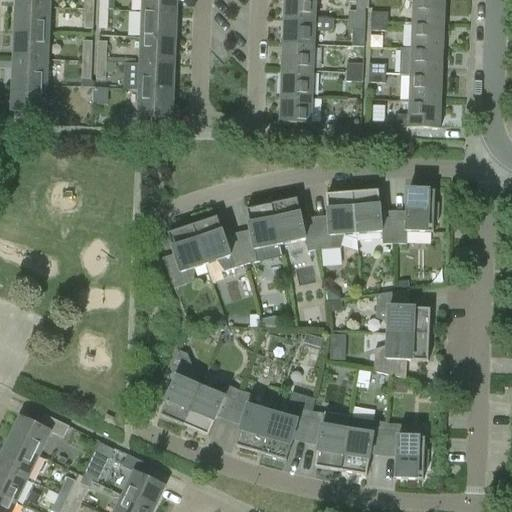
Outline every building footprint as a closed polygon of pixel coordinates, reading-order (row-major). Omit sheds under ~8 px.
[(16,0),(16,8),(50,9),(50,0),(16,0)] [(93,0),(84,0),(84,11),(93,11),(93,0)] [(108,0),(100,0),(100,11),(108,12),(108,0)] [(177,0),(143,0),(143,13),(177,15),(177,0)] [(316,0),(284,0),(284,19),(316,20),(316,0)] [(413,0),(412,24),(443,25),(444,0),(413,0)] [(50,9),(16,8),(15,34),(49,35),(50,9)] [(83,29),(92,30),(93,11),(84,11),(83,29)] [(99,30),(107,31),(108,12),(100,11),(99,30)] [(365,13),(349,12),(348,21),(364,22),(365,13)] [(177,15),(143,13),(142,39),(176,41),(177,15)] [(388,14),(371,13),(371,22),(387,23),(388,14)] [(316,20),(284,19),(283,44),(314,46),(315,33),(328,33),(334,30),(334,21),(316,20)] [(348,31),(364,31),(364,22),(348,21),(348,31)] [(370,31),(387,32),(387,23),(371,22),(370,31)] [(443,25),(412,24),(411,50),(442,51),(443,25)] [(49,35),(15,34),(14,59),(48,61),(49,35)] [(176,41),(142,39),(141,65),(174,66),(176,41)] [(92,43),(83,42),(82,63),(91,63),(92,43)] [(107,43),(98,43),(97,63),(106,63),(106,65),(135,66),(135,60),(106,59),(107,43)] [(314,46),(283,44),(282,71),(313,72),(314,46)] [(441,78),(442,51),(411,50),(400,49),(399,77),(410,77),(410,76),(441,78)] [(48,61),(14,59),(13,85),(46,87),(48,61)] [(81,80),(90,81),(91,63),(82,63),(81,80)] [(105,81),(106,65),(106,63),(97,63),(96,81),(105,81)] [(174,66),(141,65),(140,91),(173,92),(174,66)] [(363,65),(347,65),(346,74),(362,74),(363,65)] [(386,66),(369,66),(368,75),(386,75),(386,66)] [(313,72),(282,71),(281,97),(312,98),(313,72)] [(346,83),(362,84),(362,74),(346,74),(346,83)] [(368,84),(385,85),(386,75),(368,75),(368,84)] [(409,102),(440,104),(441,78),(410,76),(410,77),(409,102)] [(46,87),(13,85),(11,112),(32,113),(31,126),(58,127),(59,114),(45,113),(46,87)] [(173,92),(140,91),(139,118),(124,118),(124,130),(151,131),(152,118),(172,119),(173,92)] [(312,98),(281,97),(279,124),(311,126),(312,98)] [(440,104),(409,102),(408,117),(397,116),(396,129),(439,131),(440,104)] [(359,139),(360,126),(334,125),(333,138),(359,139)] [(366,126),(365,140),(392,141),(393,128),(366,126)] [(353,194),(356,236),(382,234),(383,246),(395,245),(394,220),(381,221),(379,192),(353,194)] [(394,220),(395,245),(406,246),(407,233),(434,234),(434,222),(438,222),(439,205),(435,205),(435,193),(408,192),(407,220),(394,220)] [(316,226),(319,251),(341,249),(344,237),(356,236),(353,194),(327,196),(329,225),(316,226)] [(272,205),(280,246),(305,241),(308,253),(319,251),(316,226),(303,228),(297,200),(272,205)] [(239,241),(246,266),(282,258),(280,246),(272,205),(246,211),(252,239),(239,241)] [(193,227),(206,266),(217,262),(224,273),(246,266),(239,241),(227,246),(218,218),(193,227)] [(206,266),(193,227),(168,235),(177,262),(165,266),(174,290),(195,283),(195,270),(206,266)] [(398,283),(399,292),(410,291),(409,282),(398,283)] [(331,302),(341,301),(340,292),(335,289),(327,290),(328,303),(331,302)] [(388,335),(429,337),(430,311),(409,310),(410,292),(377,296),(377,309),(389,309),(388,335)] [(342,301),(341,301),(331,302),(333,311),(343,309),(342,301)] [(279,317),(263,320),(264,329),(281,329),(279,317)] [(429,337),(388,335),(387,347),(375,350),(374,373),(406,380),(407,362),(428,363),(429,337)] [(177,351),(171,363),(160,385),(172,390),(161,417),(185,427),(201,389),(189,384),(194,372),(188,356),(177,351)] [(395,381),(395,393),(406,393),(407,381),(395,381)] [(232,416),(241,393),(230,388),(217,382),(212,394),(201,389),(185,427),(209,437),(220,411),(232,416)] [(262,455),(273,415),(248,408),(252,396),(241,393),(232,416),(244,420),(237,447),(262,455)] [(307,438),(313,413),(312,413),(315,401),(292,394),(285,418),(273,415),(262,455),(287,462),(295,435),(307,438)] [(341,473),(348,432),(323,428),(325,416),(313,413),(307,438),(320,440),(315,469),(341,473)] [(9,442),(39,456),(50,433),(63,439),(69,428),(44,416),(39,427),(21,418),(9,442)] [(385,451),(387,425),(375,424),(350,419),(348,432),(341,473),(367,477),(372,449),(385,451)] [(387,425),(385,451),(398,451),(396,480),(423,481),(424,469),(428,469),(429,452),(425,452),(425,440),(413,439),(409,427),(387,425)] [(39,456),(9,442),(0,460),(0,466),(28,480),(39,456)] [(96,454),(110,461),(114,451),(100,445),(96,454)] [(123,497),(153,511),(165,487),(147,479),(152,468),(128,456),(122,468),(134,474),(123,497)] [(28,480),(0,466),(0,495),(17,503),(28,480)] [(75,483),(67,479),(59,495),(67,499),(75,483)] [(89,489),(81,485),(73,502),(81,505),(89,489)] [(12,511),(17,503),(0,495),(0,511),(12,511)] [(51,511),(60,511),(67,499),(59,495),(51,511)] [(153,511),(123,497),(115,511),(153,511)] [(68,511),(77,511),(81,505),(73,502),(68,511)]
